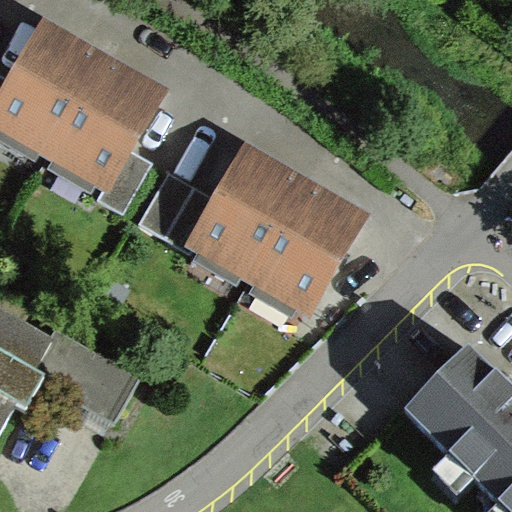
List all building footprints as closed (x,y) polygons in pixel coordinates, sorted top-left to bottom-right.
[(0,137),(45,163),(105,58),(45,24),(10,85),(0,101),(0,137)] [(105,58),(45,163),(103,197),(111,201),(136,157),(171,95),(105,58)] [(0,101),(10,85),(0,78),(0,101)] [(245,287),(305,179),(247,148),(215,203),(186,255),(245,287)] [(153,167),(136,157),(111,201),(103,197),(99,204),(125,218),(153,167)] [(186,255),(215,203),(170,177),(140,229),(186,255)] [(305,179),(245,287),(305,320),(365,213),(305,179)] [(46,391),(114,428),(141,379),(56,333),(49,346),(0,318),(0,443),(16,414),(29,421),(46,391)] [(511,511),(511,394),(472,354),(409,416),(504,511),(511,511)]
